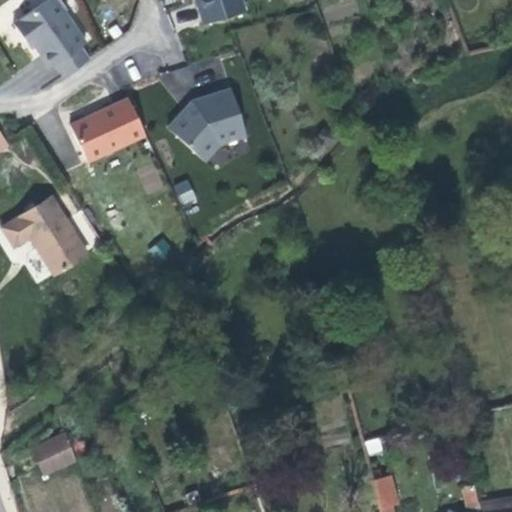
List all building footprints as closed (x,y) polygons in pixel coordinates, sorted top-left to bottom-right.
[(55,0),(46,0),(12,23),(25,40),(29,37),(34,45),(49,68),(55,64),(64,76),(88,59),(80,47),(85,43),(55,0)] [(193,0),(202,26),(247,11),(242,0),(193,0)] [(30,48),(34,45),(29,37),(25,40),(30,48)] [(245,134),(230,88),(203,97),(203,101),(193,103),(186,111),(184,108),(167,127),(203,160),(218,142),(245,134)] [(191,100),(184,108),(186,111),(193,103),(203,101),(203,97),(191,100)] [(127,98),(69,125),(86,162),(145,135),(127,98)] [(318,133),(321,141),(329,142),(333,136),(331,129),(324,127),(318,133)] [(188,179),(173,185),(182,207),(197,201),(188,179)] [(52,273),(85,252),(50,197),(2,227),(14,245),(29,235),(52,273)] [(44,473),(75,458),(65,433),(32,449),(44,473)] [(394,502),(386,475),(380,476),(369,479),(378,508),(388,504),(394,502)] [(479,511),(477,500),(473,484),(461,487),(467,511),(479,511)] [(511,511),(511,495),(477,500),(479,511),(511,511)]
